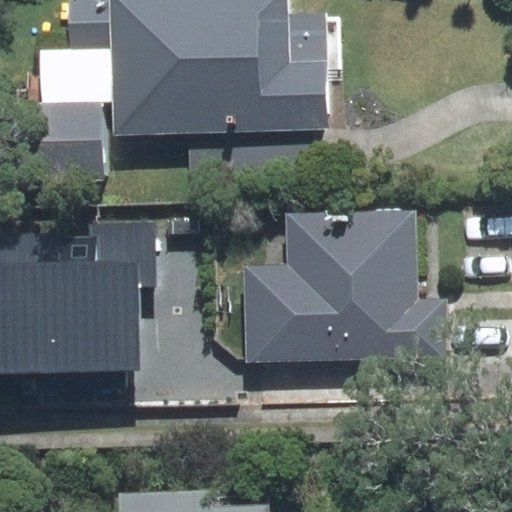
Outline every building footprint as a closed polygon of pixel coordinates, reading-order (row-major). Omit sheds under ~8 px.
[(293,4),(119,5),(120,127),(335,125),(334,30),(293,30),(293,4)] [(107,10),(64,10),(65,58),(107,57),(107,10)] [(101,118),(19,119),(19,183),(102,182),(101,118)] [(300,256),(251,257),(252,355),(451,352),(450,294),(420,295),(419,208),(299,209),(300,256)] [(163,225),(0,225),(0,383),(134,383),(134,366),(153,366),(153,288),(164,288),(163,225)]
